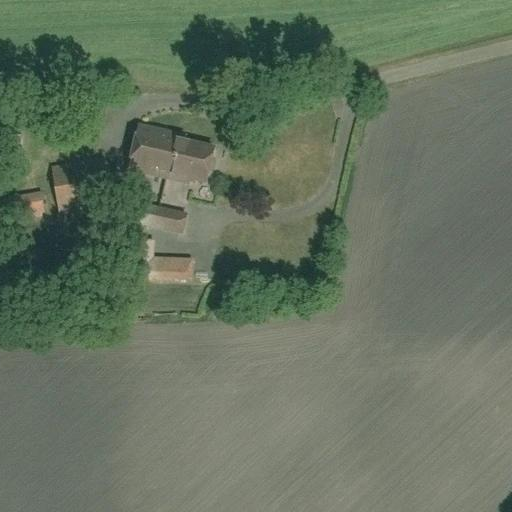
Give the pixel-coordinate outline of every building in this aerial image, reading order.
[(183,138),(170,135),(140,128),(130,172),(189,186),(190,181),(207,185),(215,151),(182,143),(183,138)] [(61,217),(113,209),(105,160),(53,169),(61,217)] [(29,220),(43,218),(39,195),(0,200),(0,212),(1,222),(28,218),(29,220)] [(134,225),(182,236),(187,217),(138,206),(134,225)] [(150,260),(150,239),(133,238),(132,278),(187,279),(187,261),(150,260)]
